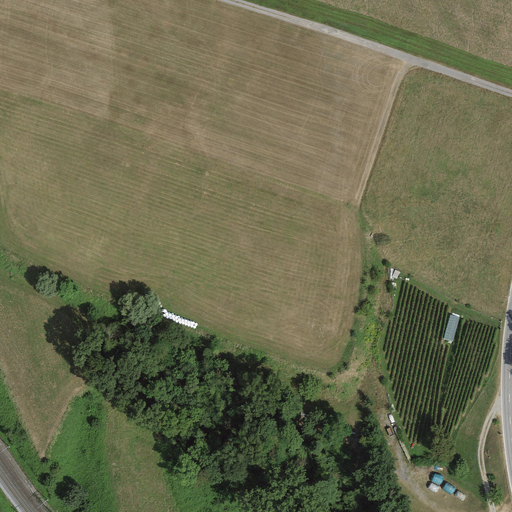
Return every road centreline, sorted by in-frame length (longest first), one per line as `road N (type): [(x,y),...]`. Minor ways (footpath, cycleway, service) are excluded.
road 1 (track): [(511,94),(225,0)]
road 2 (track): [(407,58),(356,203)]
road 3 (track): [(492,511),(479,454),(508,384)]
road 4 (unclassified): [(511,326),(511,450)]
